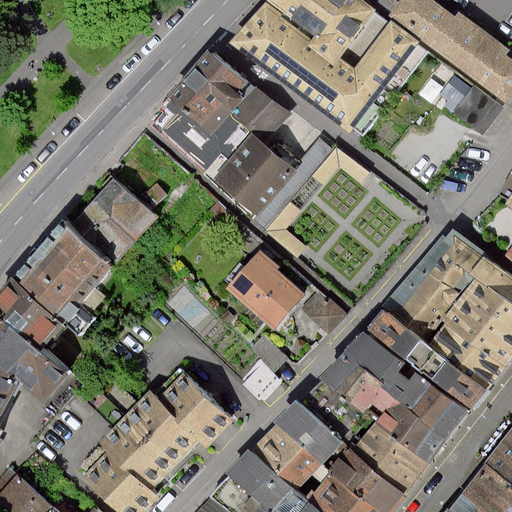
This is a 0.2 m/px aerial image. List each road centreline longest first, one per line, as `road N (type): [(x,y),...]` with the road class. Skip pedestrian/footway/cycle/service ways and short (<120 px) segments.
road 1 (residential): [(450,217),(175,511)]
road 2 (residential): [(450,217),(198,28)]
road 3 (primary): [(198,28),(0,243)]
road 4 (residential): [(511,396),(423,511)]
